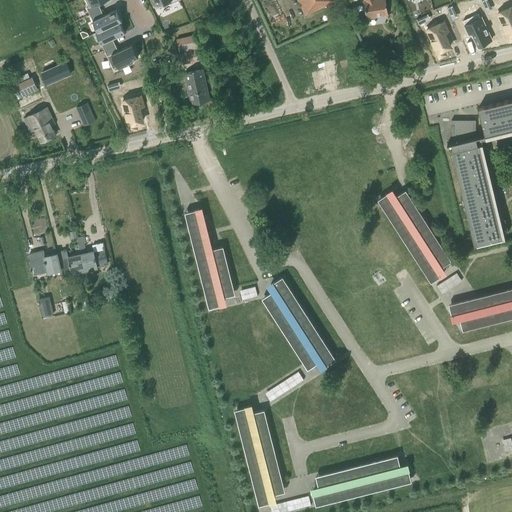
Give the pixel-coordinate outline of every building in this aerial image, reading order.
[(86,0),(89,6),(87,7),(90,14),(101,9),(98,3),(103,0),(86,0)] [(152,0),(154,5),(158,4),(158,5),(160,8),(177,0),(152,0)] [(298,0),(305,14),(336,0),(298,0)] [(366,0),(364,0),(366,18),(387,15),(385,0),(366,0)] [(452,5),(447,8),(449,14),(455,11),(452,5)] [(101,9),(90,14),(93,20),(93,21),(94,21),(98,30),(96,31),(96,32),(122,20),(116,9),(103,15),(101,9)] [(507,17),(495,23),(503,41),(511,36),(511,27),(510,23),(511,22),(511,12),(511,11),(505,13),(507,17)] [(471,25),(459,31),(467,49),(480,43),(474,32),(480,29),(475,19),(469,22),(471,25)] [(122,20),(96,32),(97,33),(97,32),(102,41),(101,42),(104,49),(115,44),(112,38),(125,32),(120,22),(122,21),(122,20)] [(436,35),(424,41),(432,59),(444,53),(439,41),(445,39),(440,28),(434,31),(436,35)] [(195,35),(175,40),(178,52),(181,64),(201,59),(195,35)] [(115,44),(104,49),(113,68),(118,66),(119,69),(132,63),(131,60),(136,58),(136,57),(138,57),(135,50),(132,44),(118,50),(115,44)] [(66,62),(42,73),(47,84),(71,74),(66,62)] [(203,69),(184,73),(191,104),(210,99),(203,69)] [(27,79),(27,77),(25,74),(12,79),(15,85),(27,79)] [(32,77),(27,79),(15,85),(12,86),(17,97),(37,88),(32,77)] [(139,99),(127,105),(136,123),(148,117),(142,106),(148,103),(144,93),(138,96),(139,99)] [(511,99),(478,107),(485,135),(511,128),(511,99)] [(46,107),(24,118),(30,131),(36,129),(41,141),(55,135),(50,125),(54,123),(46,107)] [(93,114),(82,119),(85,125),(95,120),(93,114)] [(475,121),(451,121),(451,143),(452,143),(475,137),(475,121)] [(476,137),(475,137),(452,143),(453,150),(451,150),(474,244),(476,243),(476,244),(501,238),(494,205),(479,143),(477,144),(476,137)] [(390,191),(380,198),(433,281),(443,274),(439,268),(449,262),(404,191),(394,197),(390,191)] [(199,209),(187,211),(211,307),(223,304),(221,297),(232,294),(220,246),(209,249),(199,209)] [(81,253),(84,270),(97,267),(94,252),(93,250),(86,252),(85,247),(86,246),(85,243),(79,244),(74,245),(76,252),(80,251),(81,253)] [(57,253),(61,269),(64,268),(65,274),(66,274),(72,272),(72,273),(73,273),(73,274),(74,275),(75,275),(76,275),(77,275),(78,275),(79,274),(79,273),(79,272),(79,271),(84,270),(81,253),(68,257),(66,249),(56,252),(57,253)] [(103,250),(94,252),(97,267),(107,264),(103,250)] [(57,253),(44,256),(42,257),(40,251),(29,254),(32,266),(45,263),(48,273),(61,269),(57,253)] [(462,282),(456,274),(444,281),(450,290),(462,282)] [(310,367),(320,361),(324,367),(334,360),(280,278),(270,284),(274,290),(264,296),(310,367)] [(259,294),(255,281),(240,285),(242,293),(233,295),(234,301),(259,294)] [(511,290),(449,306),(452,318),(459,316),(462,327),(511,314),(511,290)] [(44,316),(53,314),(50,301),(41,303),(44,316)] [(271,399),(305,379),(301,371),(266,391),(271,399)] [(249,406),(237,409),(261,504),(273,501),(271,494),(282,491),(262,410),(250,412),(249,406)] [(499,439),(504,454),(511,451),(511,448),(509,436),(499,439)] [(398,457),(316,478),(319,489),(312,490),(315,502),(410,478),(407,467),(401,468),(398,457)] [(309,494),(279,503),(281,507),(273,509),(274,511),(278,511),(311,502),(309,494)]
